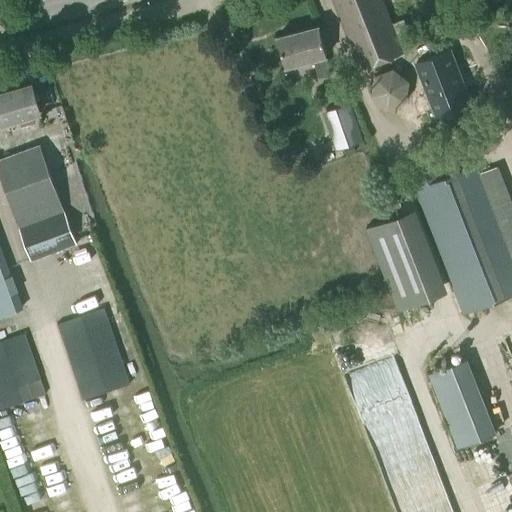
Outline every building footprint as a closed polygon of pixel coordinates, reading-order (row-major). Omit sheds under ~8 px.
[(382,0),(333,0),(360,67),(403,50),(403,49),(413,45),(403,19),(392,23),(382,0)] [(326,55),(318,25),(277,36),(285,66),(313,58),(318,77),(330,74),(325,55),(326,55)] [(450,50),(417,62),(437,115),(470,103),(450,50)] [(375,79),(371,97),(386,109),(404,102),(407,84),(392,72),(375,79)] [(0,122),(0,123),(40,112),(32,84),(0,93),(0,122)] [(363,140),(350,102),(322,111),(335,150),(342,148),(352,144),(363,140)] [(352,144),(342,148),(345,155),(355,152),(352,144)] [(0,176),(30,259),(74,244),(38,145),(0,158),(0,176)] [(434,166),(415,173),(408,176),(461,313),(511,293),(511,269),(473,166),(439,179),(434,166)] [(395,195),(386,198),(391,210),(400,206),(395,195)] [(363,228),(386,289),(394,311),(427,298),(395,215),(363,228)] [(0,315),(23,307),(0,243),(0,315)] [(104,307),(58,324),(85,398),(130,382),(104,307)] [(25,334),(0,343),(0,409),(46,392),(25,334)] [(491,433),(462,359),(425,373),(454,448),(491,433)] [(268,409),(337,388),(329,362),(260,382),(268,409)] [(354,373),(398,511),(453,511),(409,374),(395,378),(392,368),(384,370),(388,382),(392,380),(400,405),(372,415),(362,385),(376,381),(371,367),(354,373)]
